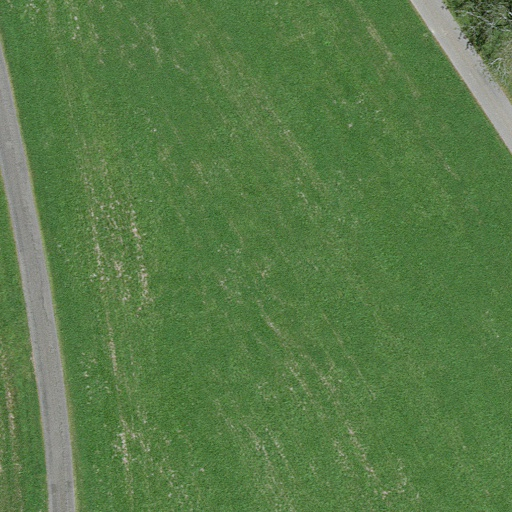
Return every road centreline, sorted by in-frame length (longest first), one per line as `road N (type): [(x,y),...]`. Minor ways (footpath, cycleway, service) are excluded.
road 1 (unclassified): [(0,138),(53,511)]
road 2 (residential): [(414,0),(511,143)]
